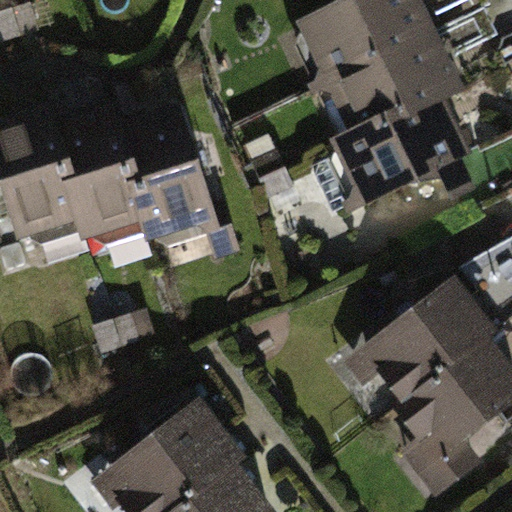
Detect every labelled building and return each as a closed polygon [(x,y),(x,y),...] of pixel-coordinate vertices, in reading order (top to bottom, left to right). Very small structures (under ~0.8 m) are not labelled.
[(429,34),(413,1),(412,0),(356,0),(305,24),(332,80),(429,34)] [(29,5),(14,9),(21,33),(36,28),(29,5)] [(14,9),(0,13),(0,33),(2,39),(21,33),(14,9)] [(332,80),(358,134),(436,97),(455,88),(445,69),(429,34),(332,80)] [(358,134),(340,142),(344,150),(320,162),(316,173),(333,211),(347,205),(348,207),(405,180),(456,171),(454,157),(478,211),(511,195),(511,129),(463,152),(446,117),(436,97),(358,134)] [(79,213),(53,129),(47,111),(2,125),(0,125),(0,166),(20,231),(79,213)] [(149,231),(117,130),(111,111),(67,125),(53,129),(79,213),(93,256),(148,238),(146,232),(149,231)] [(158,116),(117,130),(149,231),(150,233),(206,214),(218,250),(234,245),(221,207),(207,211),(175,111),(158,116)] [(254,163),(261,180),(284,169),(277,152),(254,163)] [(269,196),(292,185),(284,169),(261,180),(269,196)] [(491,255),(465,268),(485,307),(511,293),(491,255)] [(451,286),(368,350),(406,399),(489,336),(480,323),(451,286)] [(130,316),(114,321),(121,344),(137,339),(130,316)] [(114,321),(96,326),(102,350),(121,344),(114,321)] [(489,336),(406,399),(398,405),(436,455),(511,396),(511,381),(492,355),(483,344),(491,338),(489,336)] [(144,447),(114,471),(132,494),(124,501),(133,511),(172,511),(231,467),(239,461),(217,432),(197,407),(166,430),(146,428),(144,447)] [(265,511),(254,497),(231,467),(172,511),(265,511)]
